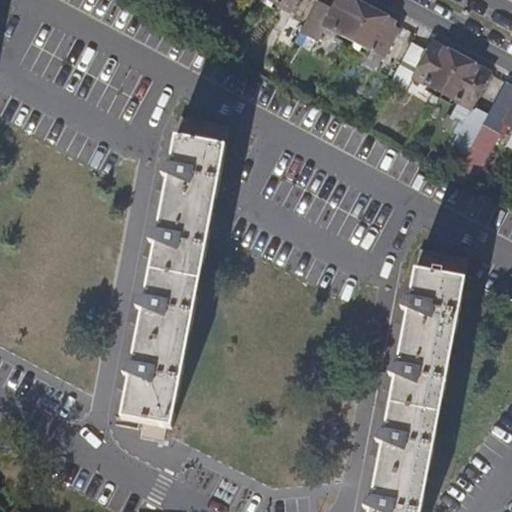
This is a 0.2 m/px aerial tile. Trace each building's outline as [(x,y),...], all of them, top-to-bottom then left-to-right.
[(297,0),(267,0),(291,12),(297,0)] [(395,23),(352,0),(346,0),(345,3),(339,0),(333,11),(320,3),(303,35),(317,42),(326,26),(383,59),(398,32),(392,28),(395,23)] [(290,19),(266,64),(276,70),(301,25),(290,19)] [(489,74),(432,43),(426,55),(417,70),(413,78),(457,102),(450,115),(462,121),(447,147),(462,155),(484,114),(471,107),(489,74)] [(417,70),(426,55),(410,46),(390,83),(399,89),(411,67),(417,70)] [(511,94),(504,90),(490,116),(511,127),(511,94)] [(128,366),(118,389),(127,395),(123,419),(143,422),(140,439),(161,442),(164,427),(172,428),(228,127),(179,119),(170,169),(165,168),(157,190),(165,195),(157,234),(152,233),(144,255),(153,261),(145,301),(139,300),(131,321),(140,327),(132,367),(128,366)] [(364,502),(361,511),(421,511),(469,260),(419,252),(409,303),(404,301),(396,324),(405,329),(396,372),(390,370),(383,391),(392,397),(384,436),(378,435),(370,458),(379,463),(371,504),(364,502)]
